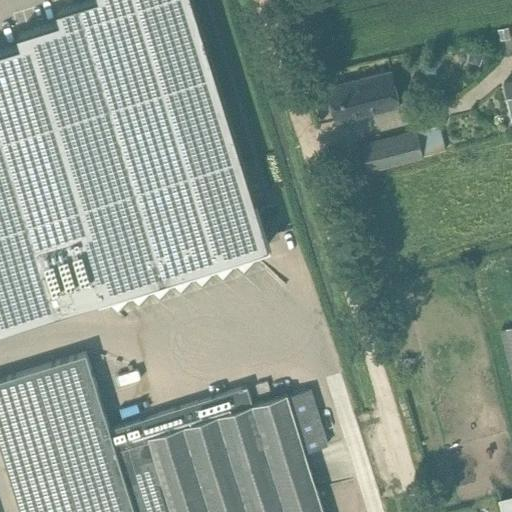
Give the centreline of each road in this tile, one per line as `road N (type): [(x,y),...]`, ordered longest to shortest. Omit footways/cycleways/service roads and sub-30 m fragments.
road 1 (unclassified): [(260,0),(417,511)]
road 2 (unknown): [(0,330),(88,310),(136,318),(200,348),(291,332),(308,337),(373,511)]
